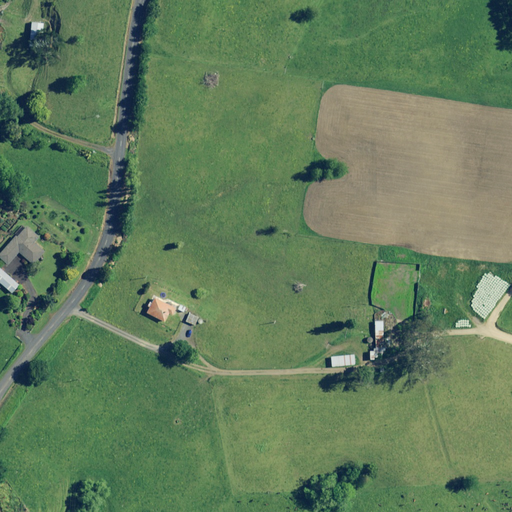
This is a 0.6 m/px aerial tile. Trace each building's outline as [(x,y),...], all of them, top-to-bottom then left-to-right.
[(43,23),(31,22),(29,46),(41,47),(43,23)] [(37,237),(26,226),(0,252),(0,258),(7,265),(19,252),(31,264),(43,252),(33,242),(37,237)] [(18,285),(0,269),(0,283),(11,293),(18,285)] [(174,308),(153,298),(146,313),(163,322),(168,313),(171,315),(174,308)] [(197,318),(189,314),(185,321),(194,325),(197,318)] [(382,321),(374,321),(375,348),(383,348),(382,321)] [(354,365),(353,355),(330,357),(331,367),(354,365)]
